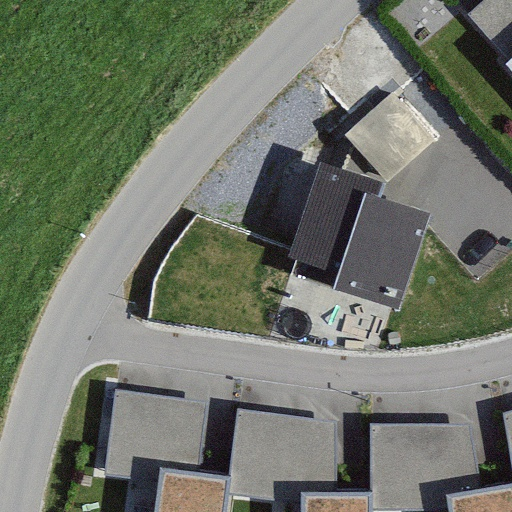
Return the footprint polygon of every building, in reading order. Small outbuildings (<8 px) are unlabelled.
[(511,0),(474,0),(466,8),(481,28),(511,71),(511,0)] [(388,89),(340,130),(381,175),(432,141),(388,89)] [(429,199),(305,153),(269,261),(382,305),(429,199)] [(206,404),(113,392),(102,476),(153,483),(156,463),(197,468),(206,404)] [(334,421),(236,409),(232,493),(293,504),(294,489),(337,487),(334,421)] [(472,426),(370,430),(380,508),(442,509),(440,490),(482,482),(472,426)] [(197,468),(156,463),(153,483),(147,511),(212,511),(220,471),(197,468)] [(482,482),(440,490),(442,509),(442,511),(511,511),(511,501),(508,477),(482,482)] [(337,487),(294,489),(293,504),(293,511),(357,511),(358,487),(337,487)]
